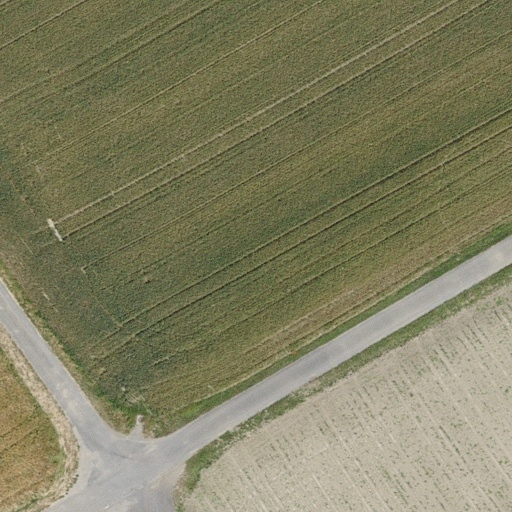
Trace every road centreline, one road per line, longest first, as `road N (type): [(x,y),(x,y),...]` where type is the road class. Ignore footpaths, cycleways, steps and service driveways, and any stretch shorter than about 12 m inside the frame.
road 1 (track): [(511,251),(127,476)]
road 2 (track): [(127,476),(0,297)]
